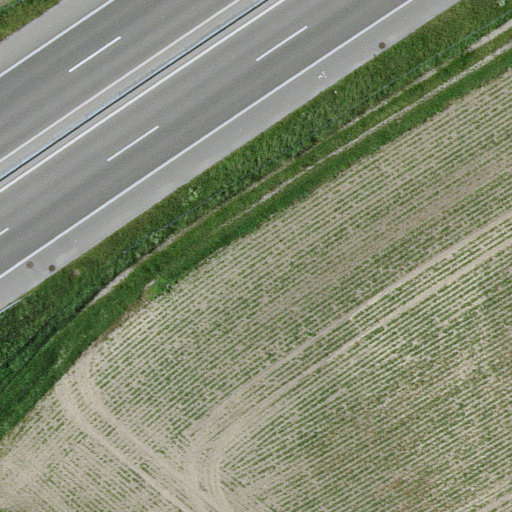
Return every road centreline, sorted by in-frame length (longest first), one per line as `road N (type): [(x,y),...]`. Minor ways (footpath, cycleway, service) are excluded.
road 1 (track): [(26,364),(129,278),(511,41)]
road 2 (motorway): [(0,234),(348,0)]
road 3 (motorway): [(176,0),(0,119)]
